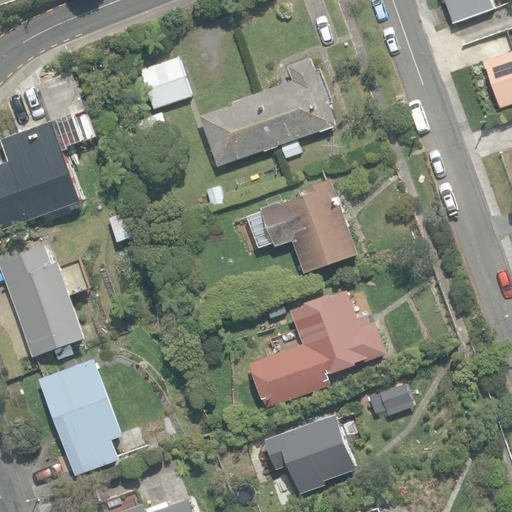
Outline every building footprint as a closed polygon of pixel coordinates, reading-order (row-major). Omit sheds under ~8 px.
[(447,0),(456,23),(497,9),(493,0),(447,0)] [(511,46),(485,55),(501,103),(511,99),(511,46)] [(142,69),(155,110),(195,97),(182,56),(142,69)] [(203,116),(220,166),(341,125),(333,102),(335,101),(324,68),(320,70),(315,58),(291,66),(296,80),(236,101),(237,104),(203,116)] [(0,165),(0,224),(2,230),(86,202),(70,152),(74,151),(73,145),(100,136),(91,109),(87,110),(75,72),(39,84),(53,124),(3,140),(10,162),(0,165)] [(283,146),(288,158),(304,152),(300,140),(283,146)] [(361,254),(335,178),(302,189),(305,196),(291,200),(291,199),(265,208),(266,211),(250,216),(261,248),(277,242),(278,246),(296,240),(307,273),(361,254)] [(209,188),(213,206),(228,202),(223,184),(209,188)] [(143,235),(132,208),(108,219),(119,245),(143,235)] [(3,262),(37,356),(92,337),(65,259),(59,261),(53,244),(3,262)] [(293,359),(302,384),(327,375),(326,373),(331,372),(331,374),(361,363),(361,362),(368,359),(368,361),(390,353),(379,321),(374,323),(371,313),(361,317),(351,289),(342,292),(341,290),(310,301),(311,303),(295,309),(310,353),(293,359)] [(44,378),(79,474),(125,457),(118,438),(129,434),(101,358),(44,378)] [(293,464),(304,493),(330,484),(328,479),(360,468),(340,413),(270,438),(280,468),(293,464)] [(121,511),(199,511),(194,496),(153,511),(150,502),(121,511)]
